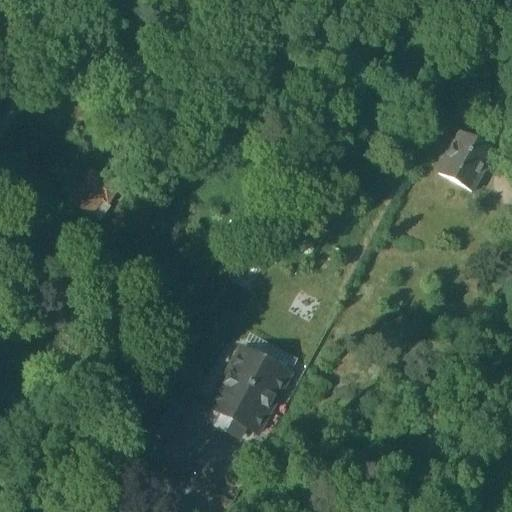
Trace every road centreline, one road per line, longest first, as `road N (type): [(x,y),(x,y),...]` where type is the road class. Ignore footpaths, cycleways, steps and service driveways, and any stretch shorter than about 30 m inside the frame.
road 1 (residential): [(0,403),(194,511)]
road 2 (residential): [(75,0),(0,136)]
